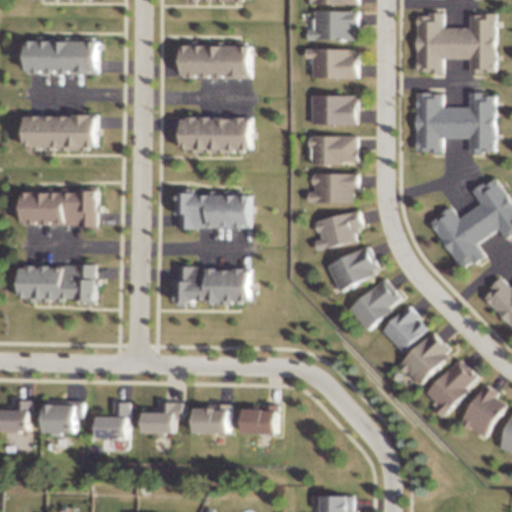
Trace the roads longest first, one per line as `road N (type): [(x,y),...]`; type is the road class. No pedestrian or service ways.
road 1 (residential): [(397,511),(397,465),(361,416),(312,373),(0,361)]
road 2 (residential): [(511,368),(420,280),(394,242),(385,193),(388,0)]
road 3 (residential): [(138,0),(137,364)]
